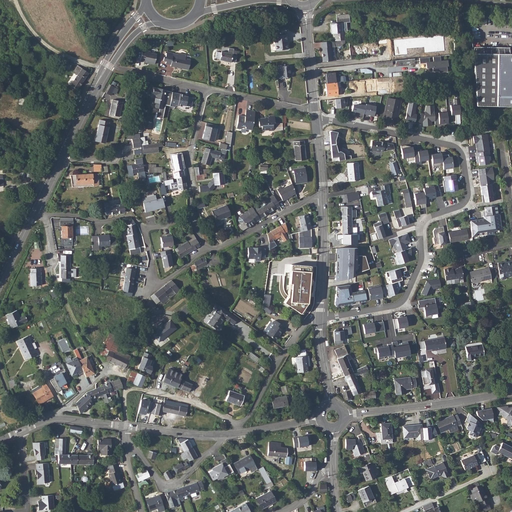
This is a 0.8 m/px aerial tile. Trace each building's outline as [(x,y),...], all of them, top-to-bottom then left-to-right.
[(333,34),(334,41),(341,40),(346,40),(345,32),(342,33),(341,23),(345,22),(344,19),(350,18),(349,14),(337,15),(336,15),(337,23),(331,24),(332,34),(333,34)] [(286,34),(274,36),(276,50),(288,49),(286,34)] [(334,41),(321,42),(323,62),(336,60),(334,47),(342,46),(341,40),(334,41)] [(396,55),(396,60),(415,58),(413,41),(401,42),(401,48),(403,47),(403,49),(401,49),(402,54),(396,55)] [(150,52),(142,50),(140,61),(144,62),(144,63),(148,64),(148,63),(154,64),(156,55),(151,53),(150,52)] [(217,52),(215,58),(220,59),(219,60),(231,63),(231,62),(235,62),(236,56),(237,51),(233,51),(232,54),(221,51),(221,53),(217,52)] [(48,52),(45,57),(50,60),(53,55),(48,52)] [(164,57),(163,62),(166,62),(166,64),(171,65),(170,66),(188,70),(190,60),(185,59),(186,56),(185,55),(178,54),(177,54),(165,52),(164,57)] [(511,54),(510,54),(474,53),(477,107),(511,106),(511,54)] [(441,55),(420,57),(421,63),(427,62),(428,68),(434,67),(434,71),(440,70),(440,72),(448,71),(448,66),(449,66),(448,60),(442,60),(441,55)] [(415,58),(396,60),(397,66),(416,64),(415,58)] [(88,71),(77,63),(72,70),(76,73),(70,82),(69,83),(76,88),(88,71)] [(289,65),(276,67),(278,79),(291,78),(289,65)] [(325,73),(326,83),(338,82),(340,82),(347,81),(347,80),(346,80),(345,76),(335,76),(335,72),(325,73)] [(437,76),(432,80),(438,87),(443,83),(437,76)] [(338,82),(326,83),(327,97),(339,96),(338,87),(338,82)] [(119,90),(110,85),(106,93),(110,96),(111,95),(115,97),(119,90)] [(153,94),(151,101),(154,102),(154,106),(154,107),(160,108),(159,112),(158,112),(156,118),(163,119),(166,105),(170,106),(170,103),(172,94),(169,93),(165,92),(165,90),(153,88),(152,94),(153,94)] [(172,94),(170,103),(176,104),(176,105),(178,105),(178,104),(191,106),(193,97),(184,96),(184,94),(172,92),(172,94)] [(344,98),(328,100),(328,104),(334,103),(334,105),(336,105),(336,108),(344,107),(344,98)] [(399,114),(396,113),(399,100),(388,98),(384,118),(397,120),(399,114)] [(456,124),(461,124),(459,99),(454,99),(454,105),(451,105),(451,115),(455,114),(456,124)] [(113,100),(109,114),(119,117),(122,102),(113,100)] [(416,104),(408,103),(405,120),(409,121),(409,123),(415,124),(416,116),(414,115),(416,104)] [(376,106),(366,104),(366,105),(364,114),(374,116),(376,106)] [(436,122),(435,114),(434,104),(424,105),(425,114),(421,113),(419,123),(422,124),(423,127),(433,127),(433,123),(436,122)] [(356,112),(364,114),(366,105),(362,105),(353,106),(352,112),(356,113),(356,112)] [(241,128),(252,129),(255,111),(246,110),(245,116),(238,116),(236,128),(241,129),(241,128)] [(448,123),(447,113),(435,114),(436,122),(435,126),(440,125),(439,124),(448,123)] [(263,118),(259,119),(259,126),(262,126),(262,130),(269,130),(269,131),(274,130),(273,124),(275,124),(275,116),(269,116),(269,117),(265,117),(265,119),(263,119),(263,118)] [(99,124),(95,140),(105,143),(109,127),(99,124)] [(212,128),(205,126),(202,138),(213,141),(215,133),(218,134),(220,128),(217,127),(213,126),(212,128)] [(332,130),(329,132),(333,156),(339,155),(340,160),(351,158),(350,155),(348,156),(340,151),(338,152),(335,140),(338,132),(332,130)] [(140,145),(146,145),(144,137),(140,137),(140,133),(133,134),(133,139),(132,139),(133,148),(140,147),(140,145)] [(489,151),(490,150),(487,134),(473,136),(474,143),(476,143),(477,143),(477,148),(476,148),(477,152),(489,151)] [(304,141),(294,141),(295,161),(305,160),(304,141)] [(377,142),(372,141),(370,150),(379,152),(379,151),(383,151),(395,149),(394,144),(385,142),(377,141),(377,142)] [(158,146),(162,146),(162,143),(146,145),(140,145),(140,147),(141,155),(159,153),(158,146)] [(413,151),(412,147),(408,146),(408,147),(405,148),(405,145),(401,146),(403,158),(407,158),(408,161),(414,160),(413,151)] [(206,148),(201,163),(209,165),(212,157),(218,159),(220,152),(206,148)] [(418,150),(413,151),(414,160),(415,165),(421,164),(421,161),(428,160),(427,150),(418,151),(418,150)] [(477,152),(475,153),(477,162),(479,161),(479,163),(479,165),(489,164),(488,155),(490,155),(489,151),(477,152)] [(442,155),(441,153),(435,154),(434,155),(431,155),(433,167),(443,166),(442,155)] [(172,155),(174,170),(183,169),(180,154),(172,155)] [(448,154),(442,155),(443,166),(444,169),(453,168),(452,157),(449,157),(448,154)] [(143,169),(143,164),(142,158),(134,160),(135,164),(127,166),(129,177),(133,176),(133,173),(137,173),(138,179),(145,177),(144,171),(143,169)] [(396,161),(390,163),(394,174),(400,173),(396,161)] [(359,180),(358,162),(347,163),(349,181),(359,180)] [(150,169),(143,169),(144,171),(146,172),(162,172),(162,167),(155,167),(155,164),(150,164),(150,169)] [(194,167),(194,168),(195,175),(205,174),(209,173),(208,169),(201,170),(200,166),(194,167)] [(478,169),(480,186),(489,184),(488,180),(494,179),(492,167),(478,169)] [(304,168),(294,169),(296,184),(307,182),(304,168)] [(174,170),(173,170),(174,178),(176,178),(184,176),(183,169),(174,170)] [(222,172),(213,173),(213,178),(207,185),(199,186),(199,192),(210,191),(214,186),(214,185),(226,183),(226,177),(223,178),(222,172)] [(99,174),(70,175),(72,187),(99,186),(99,174)] [(456,175),(444,176),(444,181),(443,181),(445,192),(458,190),(457,184),(456,184),(456,179),(457,179),(456,175)] [(184,176),(176,178),(178,190),(186,189),(184,176)] [(280,187),(276,189),(282,201),(290,197),(289,196),(295,193),(291,184),(281,189),(280,187)] [(482,197),(483,202),(496,200),(495,195),(493,195),(492,190),(494,190),(493,184),(489,184),(480,186),(482,195),(484,194),(484,196),(482,197)] [(378,190),(367,192),(368,198),(371,197),(373,206),(383,204),(381,195),(386,194),(384,185),(377,186),(378,190)] [(428,188),(423,188),(424,192),(425,201),(432,200),(432,198),(436,197),(435,197),(441,195),(438,185),(434,187),(434,185),(428,186),(428,188)] [(425,201),(424,192),(420,193),(420,191),(414,192),(416,204),(421,204),(422,208),(426,207),(425,201)] [(357,192),(346,194),(347,202),(359,199),(357,192)] [(409,192),(403,193),(406,208),(412,206),(409,192)] [(147,198),(142,200),(145,212),(164,206),(162,198),(156,199),(155,196),(154,195),(146,197),(147,198)] [(257,205),(253,208),(255,211),(258,209),(263,217),(280,206),(276,200),(273,195),(266,199),(269,202),(267,204),(262,206),(261,204),(258,207),(257,205)] [(108,202),(104,203),(106,215),(108,215),(125,213),(123,204),(122,204),(109,206),(108,202)] [(226,205),(211,211),(215,221),(230,215),(226,205)] [(342,206),(342,220),(352,220),(352,217),(356,216),(356,210),(352,210),(352,206),(342,206)] [(484,219),(470,220),(472,237),(494,234),(493,231),(501,230),(499,215),(498,215),(497,206),(485,208),(486,212),(483,213),(484,219)] [(238,225),(242,231),(254,223),(263,217),(258,209),(255,211),(253,208),(252,208),(239,217),(238,220),(240,223),(238,225)] [(399,209),(394,211),(399,227),(409,223),(408,220),(407,215),(402,217),(399,209)] [(300,227),(301,231),(311,229),(308,219),(309,219),(308,214),(298,216),(301,227),(300,227)] [(383,225),(390,222),(387,216),(380,218),(381,222),(382,221),(383,225)] [(73,218),(61,218),(61,238),(62,238),(62,246),(73,246),(73,218)] [(133,220),(125,221),(126,223),(128,235),(126,235),(128,244),(130,255),(140,253),(134,223),(133,220)] [(352,220),(342,220),(343,234),(357,234),(357,227),(356,227),(356,223),(352,223),(352,220)] [(381,222),(374,224),(377,232),(375,233),(378,239),(386,237),(384,230),(383,225),(382,221),(381,222)] [(285,223),(267,234),(268,240),(269,243),(281,236),(284,241),(288,238),(285,233),(287,231),(285,223)] [(447,243),(443,226),(439,227),(435,228),(433,231),(435,237),(434,237),(435,244),(440,243),(440,244),(447,243)] [(312,248),(311,229),(301,231),(299,232),(299,248),(312,248)] [(467,229),(448,232),(450,243),(469,240),(467,229)] [(200,245),(195,238),(192,232),(184,237),(187,241),(174,249),(179,257),(200,245)] [(394,244),(397,252),(407,249),(405,244),(410,242),(407,233),(388,240),(390,245),(394,244)] [(167,237),(160,237),(162,247),(173,245),(171,234),(166,235),(167,237)] [(98,236),(91,236),(92,248),(92,250),(101,250),(101,246),(109,246),(109,245),(114,244),(114,248),(116,248),(115,235),(109,236),(109,235),(98,236)] [(253,247),(248,247),(248,258),(255,258),(255,260),(260,260),(260,257),(265,257),(265,248),(260,248),(260,247),(253,246),(253,247)] [(337,274),(337,278),(357,277),(357,273),(369,269),(364,255),(358,256),(357,247),(336,248),(336,253),(338,253),(339,274),(337,274)] [(411,252),(409,248),(407,249),(397,252),(395,253),(396,257),(395,258),(397,265),(411,260),(409,256),(409,255),(409,256),(408,253),(411,252)] [(169,250),(160,252),(161,256),(164,268),(169,267),(172,265),(169,250)] [(193,261),(194,264),(196,270),(207,265),(207,266),(211,264),(212,267),(217,265),(213,253),(209,255),(209,254),(205,256),(193,261)] [(62,278),(61,282),(64,282),(70,282),(70,277),(73,277),(73,279),(79,278),(79,269),(70,269),(70,262),(69,255),(61,255),(61,262),(61,278),(62,278)] [(511,261),(503,262),(498,263),(500,274),(500,278),(502,279),(506,279),(507,277),(511,276),(511,274),(511,273),(511,272),(511,261)] [(308,303),(311,266),(291,264),(288,297),(285,303),(301,313),(308,303)] [(134,268),(125,267),(123,278),(125,279),(131,280),(133,272),(134,272),(134,268)] [(389,271),(392,283),(399,281),(402,280),(401,276),(404,276),(403,271),(406,270),(405,267),(389,271)] [(451,268),(444,269),(446,281),(458,278),(459,279),(463,279),(461,267),(457,268),(457,269),(451,270),(451,268)] [(471,272),(471,271),(470,271),(472,284),(491,279),(489,267),(477,270),(477,271),(471,272)] [(30,273),(30,286),(41,285),(40,268),(30,269),(30,273)] [(131,280),(125,279),(123,291),(133,292),(134,288),(132,288),(134,280),(131,280)] [(441,287),(439,279),(427,281),(421,293),(426,295),(431,294),(433,289),(441,287)] [(150,297),(156,304),(160,301),(162,304),(175,294),(180,290),(171,280),(150,297)] [(355,282),(357,289),(352,290),(352,291),(364,289),(363,281),(355,282)] [(392,283),(386,285),(387,290),(386,293),(386,295),(389,296),(391,296),(391,295),(396,294),(398,289),(398,287),(399,287),(400,285),(399,281),(392,283)] [(348,285),(335,286),(335,290),(337,290),(336,294),(334,294),(334,304),(337,306),(366,301),(364,290),(351,292),(348,285)] [(379,298),(383,297),(381,285),(368,287),(370,300),(377,299),(377,297),(379,297),(379,298)] [(437,313),(435,297),(418,300),(419,304),(418,304),(418,308),(425,307),(425,310),(424,310),(426,317),(431,316),(431,314),(437,313)] [(179,312),(184,316),(192,309),(187,304),(179,312)] [(230,312),(222,307),(220,310),(218,309),(208,323),(217,329),(225,319),(234,325),(239,319),(230,312)] [(16,310),(5,315),(11,328),(22,323),(22,322),(27,320),(24,315),(20,317),(16,310)] [(406,316),(393,319),(395,329),(408,326),(408,325),(411,324),(410,317),(406,318),(406,316)] [(177,328),(170,320),(160,328),(156,323),(149,328),(159,342),(177,328)] [(274,324),(267,334),(276,340),(283,330),(282,329),(284,326),(275,320),(273,323),(274,324)] [(363,324),(365,333),(375,331),(375,332),(385,330),(383,321),(374,323),(373,322),(363,324)] [(334,331),(335,345),(343,344),(342,340),(344,340),(344,335),(352,334),(350,327),(343,328),(343,331),(338,331),(338,329),(335,329),(334,331)] [(34,350),(28,336),(16,341),(25,360),(37,354),(35,349),(34,350)] [(107,337),(99,354),(105,357),(104,359),(127,369),(130,361),(128,360),(130,356),(118,350),(116,354),(109,351),(114,340),(107,337)] [(444,337),(424,341),(425,348),(426,350),(432,349),(435,348),(436,350),(446,348),(444,337)] [(395,355),(395,356),(410,353),(408,340),(401,341),(402,344),(398,345),(397,341),(392,342),(392,343),(395,355)] [(395,355),(392,343),(387,344),(388,345),(383,346),(384,346),(374,348),(375,351),(377,351),(378,358),(384,357),(384,354),(387,354),(388,356),(395,355)] [(482,344),(465,347),(467,360),(473,359),(473,357),(484,355),(482,344)] [(337,358),(344,375),(356,369),(350,353),(348,354),(344,345),(335,349),(338,357),(337,358)] [(151,355),(144,352),(138,368),(150,373),(152,369),(152,366),(148,365),(151,360),(149,359),(151,355)] [(251,352),(248,356),(255,361),(258,357),(251,352)] [(92,354),(89,356),(95,366),(95,367),(99,363),(95,357),(94,358),(92,354)] [(309,355),(296,356),(298,372),(309,370),(308,362),(310,362),(309,355)] [(84,373),(76,357),(73,359),(73,360),(66,364),(72,376),(77,374),(77,373),(78,372),(79,375),(84,373)] [(166,374),(163,381),(177,387),(180,379),(182,374),(168,368),(166,374)] [(432,393),(439,392),(437,379),(436,374),(432,374),(431,368),(425,369),(426,370),(421,370),(423,383),(428,383),(428,384),(430,383),(431,383),(432,386),(431,387),(431,388),(432,393)] [(88,372),(87,373),(90,381),(96,378),(92,369),(88,371),(88,372)] [(356,369),(344,375),(353,394),(359,392),(358,389),(358,388),(359,390),(360,389),(359,388),(360,387),(354,376),(358,374),(356,369)] [(60,373),(61,374),(50,380),(57,392),(61,389),(59,386),(66,382),(64,380),(69,378),(65,370),(60,373)] [(131,370),(126,381),(132,383),(137,373),(131,370)] [(193,384),(189,392),(200,397),(208,378),(197,374),(193,384)] [(410,376),(394,379),(396,394),(406,393),(405,389),(412,388),(412,387),(416,386),(415,377),(410,377),(410,376)] [(119,379),(113,381),(116,389),(122,387),(119,379)] [(180,379),(177,387),(189,392),(193,384),(180,379)] [(113,381),(102,385),(102,386),(105,393),(116,389),(113,381)] [(53,396),(45,383),(41,385),(40,384),(31,390),(39,404),(53,396)] [(287,385),(281,387),(282,393),(289,391),(287,385)] [(87,392),(75,403),(80,413),(92,402),(90,399),(105,393),(102,386),(87,392)] [(244,396),(229,390),(225,400),(240,405),(244,396)] [(350,390),(343,392),(344,399),(351,397),(350,390)] [(375,391),(362,392),(363,399),(376,397),(375,391)] [(286,396),(271,399),(273,408),(288,405),(286,396)] [(153,403),(149,402),(141,400),(138,412),(145,414),(147,408),(151,409),(153,403)] [(163,405),(162,411),(168,413),(169,412),(185,416),(188,405),(178,402),(177,403),(164,400),(163,405)] [(163,405),(153,402),(153,403),(151,409),(149,413),(160,416),(162,411),(163,405)] [(511,405),(508,406),(507,405),(497,406),(499,413),(502,413),(503,415),(507,418),(508,425),(511,423),(511,405)] [(493,421),(491,407),(476,410),(476,414),(481,419),(487,418),(493,421)] [(481,424),(468,412),(465,421),(468,422),(467,427),(467,429),(470,430),(469,433),(469,434),(471,438),(476,436),(481,424)] [(444,419),(436,423),(440,432),(449,428),(450,431),(458,428),(456,425),(461,424),(457,414),(453,416),(453,415),(444,418),(444,419)] [(390,422),(381,423),(382,439),(381,439),(381,444),(392,443),(390,422)] [(64,425),(64,431),(81,434),(81,432),(81,428),(64,425)] [(411,427),(411,425),(402,426),(404,438),(409,437),(410,440),(422,439),(421,426),(411,427)] [(431,426),(422,427),(423,439),(432,438),(432,436),(437,434),(434,428),(431,429),(431,426)] [(355,439),(345,439),(345,449),(352,449),(354,456),(365,453),(362,445),(365,444),(362,433),(357,435),(359,440),(357,440),(355,440),(355,439)] [(294,448),(309,445),(307,436),(293,438),(294,448)] [(101,440),(97,439),(97,449),(100,449),(100,454),(111,455),(111,449),(110,449),(110,439),(102,438),(101,440)] [(187,439),(177,438),(184,452),(181,454),(180,454),(183,459),(187,457),(188,459),(189,460),(196,456),(187,439)] [(55,448),(54,451),(58,451),(58,454),(58,464),(70,464),(71,455),(65,454),(65,439),(59,439),(59,440),(58,448),(55,448)] [(269,442),(268,447),(268,455),(285,457),(285,464),(291,464),(291,457),(286,456),(287,448),(281,447),(278,447),(278,443),(269,442)] [(493,446),(490,451),(496,454),(497,452),(511,459),(511,446),(502,442),(499,447),(495,445),(493,446)] [(44,448),(44,443),(33,444),(33,449),(34,449),(34,452),(35,457),(36,457),(36,461),(44,460),(44,456),(45,456),(45,448),(44,448)] [(149,451),(147,457),(154,459),(156,453),(149,451)] [(477,453),(461,460),(464,469),(481,462),(477,453)] [(77,455),(76,464),(93,464),(93,455),(77,455)] [(249,455),(234,463),(239,473),(248,468),(255,465),(249,455)] [(305,471),(316,470),(316,457),(311,457),(311,461),(305,462),(305,471)] [(358,467),(360,473),(362,472),(366,480),(376,476),(372,467),(376,465),(374,461),(358,467)] [(173,467),(176,473),(188,466),(185,462),(181,464),(181,463),(173,467)] [(441,463),(424,470),(428,479),(439,475),(440,476),(443,477),(447,476),(441,463)] [(47,464),(36,465),(36,471),(35,471),(35,476),(36,475),(37,477),(38,479),(37,479),(37,485),(43,485),(44,484),(49,483),(48,475),(47,470),(48,470),(47,464)] [(212,470),(208,472),(213,480),(217,478),(225,473),(226,473),(221,464),(216,466),(217,468),(213,470),(212,470)] [(263,466),(258,469),(265,481),(266,483),(271,481),(263,466)] [(118,467),(109,469),(110,473),(108,473),(111,485),(120,483),(119,477),(118,471),(119,471),(118,467)] [(136,474),(139,481),(150,476),(147,469),(136,474)] [(163,473),(167,479),(172,477),(168,470),(163,473)] [(273,481),(281,476),(278,471),(270,476),(273,481)] [(391,476),(384,479),(391,495),(409,487),(405,478),(394,483),(391,476)] [(263,485),(261,486),(263,490),(273,485),(271,481),(266,483),(263,485)] [(196,482),(184,486),(187,495),(190,494),(191,498),(196,496),(195,492),(199,491),(196,482)] [(319,492),(327,492),(327,483),(320,484),(319,492)] [(368,485),(357,489),(365,507),(376,502),(374,496),(373,496),(368,485)] [(481,508),(482,507),(488,504),(490,503),(488,498),(487,499),(480,485),(470,490),(472,494),(470,495),(475,505),(478,503),(481,508)] [(184,486),(175,489),(178,498),(183,496),(187,495),(184,486)] [(178,498),(175,489),(165,493),(169,504),(175,502),(175,499),(178,498)] [(276,501),(272,494),(270,490),(255,498),(261,509),(276,501)] [(355,499),(352,492),(345,495),(348,502),(355,499)] [(159,495),(146,500),(150,511),(157,508),(158,511),(164,510),(159,495)] [(52,496),(41,497),(41,502),(37,502),(38,511),(53,510),(52,496)] [(246,503),(229,511),(250,511),(247,506),(246,503)] [(433,507),(431,503),(422,507),(424,511),(439,511),(437,507),(432,509),(432,508),(433,507)]
